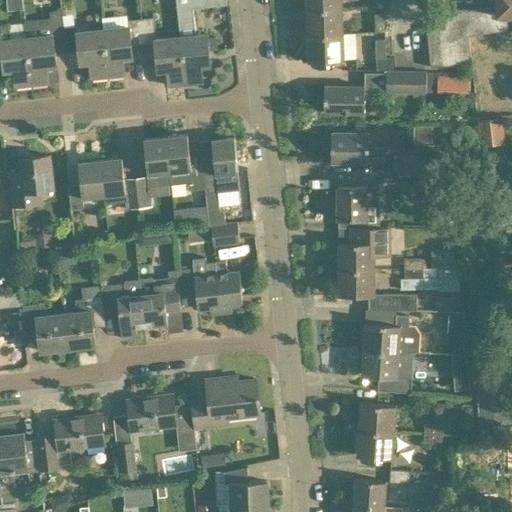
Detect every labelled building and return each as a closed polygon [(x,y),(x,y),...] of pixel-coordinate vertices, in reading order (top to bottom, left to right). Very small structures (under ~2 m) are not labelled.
[(169,85),(186,83),(176,0),(175,0),(180,36),(156,39),(154,17),(141,19),(144,44),(155,43),(158,69),(167,68),(169,85)] [(176,0),(186,83),(203,81),(201,65),(211,64),(207,33),(196,35),(193,8),(227,4),(226,0),(176,0)] [(341,0),(306,0),(306,9),(342,8),(341,0)] [(511,0),(496,0),(497,7),(451,9),(448,9),(446,11),(445,13),(445,16),(445,22),(447,22),(448,28),(440,28),(444,65),(471,63),(470,53),(467,35),(488,32),(509,30),(508,14),(511,14),(511,0)] [(307,35),(343,34),(342,8),(306,9),(307,35)] [(385,13),(374,13),(375,32),(385,31),(385,13)] [(101,17),(102,29),(107,76),(125,74),(123,57),(133,56),(132,45),(144,44),(141,19),(128,20),(127,14),(101,17)] [(26,32),(31,84),(49,82),(47,65),(57,64),(56,53),(66,52),(63,27),(52,28),(50,17),(24,20),(26,32)] [(31,84),(26,32),(10,34),(9,25),(2,25),(1,24),(0,23),(0,59),(2,59),(4,70),(14,69),(15,86),(31,84)] [(91,77),(107,76),(102,29),(77,32),(77,25),(63,27),(66,52),(79,51),(80,62),(90,61),(91,77)] [(444,65),(440,28),(440,27),(428,28),(431,67),(444,65)] [(307,35),(308,61),(344,60),(343,34),(307,35)] [(375,39),(376,58),(386,57),(386,39),(375,39)] [(386,57),(376,58),(377,70),(393,70),(393,57),(386,57)] [(434,72),(426,72),(386,71),(386,92),(433,92),(434,72)] [(450,76),(439,76),(438,76),(438,83),(438,91),(450,91),(450,76)] [(375,86),(325,85),(324,111),(364,112),(365,99),(375,99),(375,86)] [(481,144),(493,143),(490,118),(478,120),(481,144)] [(369,132),(332,131),(331,161),(369,162),(369,161),(386,161),(386,148),(369,147),(369,132)] [(189,188),(205,187),(206,187),(203,160),(191,161),(187,134),(166,136),(171,183),(186,181),(189,188)] [(166,136),(144,138),(149,176),(137,177),(140,207),(152,206),(150,186),(169,184),(171,184),(171,183),(166,136)] [(205,187),(205,193),(240,189),(238,171),(235,137),(212,139),(214,158),(203,160),(206,187),(205,187)] [(54,187),(50,154),(22,157),(24,176),(11,177),(10,172),(9,172),(12,204),(40,202),(39,189),(54,187)] [(429,175),(429,154),(393,154),(393,174),(429,175)] [(122,157),(102,159),(105,194),(115,193),(117,209),(140,207),(137,177),(124,178),(122,157)] [(102,159),(79,162),(81,184),(69,185),(71,208),(83,207),(82,197),(105,194),(102,159)] [(380,188),(410,188),(410,176),(379,176),(379,187),(365,187),(365,185),(338,186),(338,218),(367,218),(367,201),(380,201),(380,188)] [(429,190),(449,190),(450,178),(429,177),(429,190)] [(196,223),(208,221),(207,213),(207,206),(207,205),(194,207),(196,223)] [(209,225),(211,224),(226,223),(225,211),(207,213),(209,225)] [(428,212),(428,225),(449,226),(449,212),(428,212)] [(238,222),(226,223),(211,224),(213,244),(240,241),(238,222)] [(390,226),(350,227),(350,228),(352,228),(352,242),(339,242),(339,268),(375,268),(375,255),(391,255),(390,226)] [(170,228),(159,229),(160,238),(166,242),(172,242),(170,228)] [(89,237),(76,238),(76,246),(89,245),(89,237)] [(53,246),(52,239),(36,240),(37,247),(53,246)] [(59,261),(77,259),(76,247),(58,249),(59,261)] [(454,248),(430,249),(431,267),(455,266),(454,248)] [(500,273),(511,269),(511,254),(496,258),(500,273)] [(194,267),(178,269),(181,297),(197,296),(198,309),(210,307),(211,313),(221,312),(216,261),(206,262),(205,257),(192,258),(194,267)] [(423,268),(423,258),(405,258),(405,268),(423,268)] [(226,260),(216,261),(221,312),(232,311),(232,305),(243,304),(240,270),(227,272),(226,260)] [(417,293),(375,294),(375,268),(339,268),(339,294),(369,294),(369,308),(417,310),(417,293)] [(423,268),(405,268),(405,278),(400,278),(401,290),(439,289),(438,268),(433,268),(423,268)] [(459,268),(438,268),(439,289),(439,290),(459,290),(459,268)] [(180,297),(181,297),(178,269),(168,270),(169,277),(154,279),(150,277),(140,278),(145,325),(168,322),(166,310),(170,310),(170,303),(181,302),(180,297)] [(101,285),(104,310),(119,309),(122,337),(137,336),(136,326),(145,325),(140,278),(125,280),(123,282),(101,285)] [(76,312),(65,313),(68,347),(96,344),(94,326),(106,325),(104,310),(101,285),(81,287),(82,298),(74,299),(76,312)] [(434,311),(449,311),(456,311),(456,297),(434,296),(434,311)] [(40,350),(68,347),(65,313),(50,314),(49,302),(24,305),(26,334),(38,333),(40,350)] [(399,351),(413,352),(419,352),(420,333),(416,326),(408,325),(409,315),(398,315),(397,324),(365,322),(364,348),(399,351)] [(467,354),(466,334),(455,333),(447,339),(446,353),(452,353),(467,354)] [(411,393),(412,376),(413,352),(399,351),(364,348),(362,374),(379,375),(378,390),(411,393)] [(467,354),(452,353),(452,365),(460,371),(468,371),(467,354)] [(227,417),(260,412),(257,378),(238,380),(238,375),(232,376),(232,379),(225,379),(224,377),(206,379),(208,399),(191,400),(194,426),(227,422),(227,417)] [(476,384),(479,424),(511,421),(508,382),(476,384)] [(177,426),(187,424),(184,405),(174,406),(173,393),(127,399),(131,429),(176,424),(177,426)] [(395,404),(360,402),(359,429),(394,431),(395,404)] [(105,443),(101,414),(55,419),(59,449),(105,443)] [(424,432),(442,434),(443,424),(425,423),(424,432)] [(394,431),(359,429),(357,455),(392,456),(394,431)] [(0,496),(2,496),(0,477),(0,471),(29,469),(23,432),(23,435),(0,437),(0,496)] [(442,443),(442,434),(424,432),(423,442),(442,443)] [(57,468),(55,455),(53,435),(37,437),(41,470),(57,468)] [(137,481),(132,441),(117,442),(122,483),(137,481)] [(214,465),(213,453),(201,455),(203,466),(214,465)] [(231,504),(268,503),(267,480),(248,481),(248,466),(224,470),(224,482),(230,482),(231,504)] [(410,482),(411,470),(390,469),(390,480),(410,482)] [(386,480),(355,478),(354,503),(384,505),(386,480)] [(165,481),(156,482),(158,493),(166,492),(165,481)] [(423,504),(447,504),(447,482),(422,482),(423,504)] [(125,506),(136,505),(134,488),(124,489),(125,506)] [(71,493),(61,496),(65,507),(74,503),(71,493)] [(89,511),(89,503),(80,504),(80,511),(89,511)] [(268,511),(268,503),(231,504),(231,511),(268,511)] [(384,505),(354,503),(353,511),(398,511),(398,506),(384,505)]
